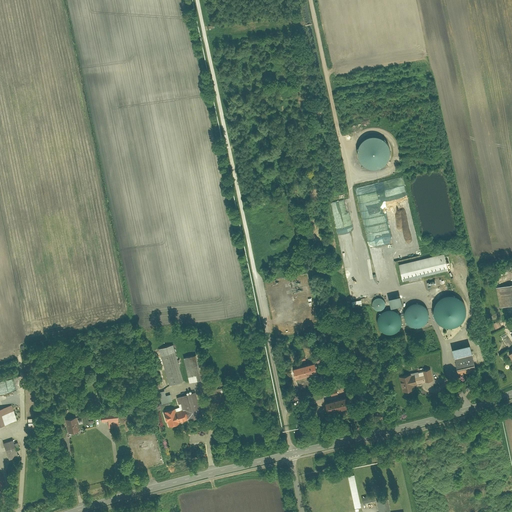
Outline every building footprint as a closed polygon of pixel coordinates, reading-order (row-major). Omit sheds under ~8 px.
[(390,155),(390,149),(388,144),(384,140),(379,137),(373,137),(368,138),(363,141),(360,145),(358,150),(358,156),(360,161),(363,165),(367,168),(372,169),(377,169),(382,167),(386,164),(388,160),(390,155)] [(417,241),(416,240),(407,199),(403,192),(401,193),(402,195),(399,194),(392,195),(392,199),(394,195),(397,201),(393,202),(397,204),(395,204),(396,210),(387,215),(393,241),(399,243),(403,244),(400,245),(401,248),(397,249),(395,243),(394,246),(395,250),(418,245),(417,241)] [(445,253),(400,264),(404,281),(449,270),(445,253)] [(511,284),(504,286),(497,287),(500,307),(508,306),(511,304),(511,284)] [(459,298),(454,295),(448,295),(443,296),(439,299),(436,303),(434,308),(434,313),(435,318),(438,322),(442,325),(447,327),(452,327),(457,325),(462,322),(465,317),(466,312),(465,306),(463,301),(459,298)] [(400,297),(389,299),(391,308),(399,307),(400,312),(403,311),(400,297)] [(384,307),(385,305),(385,303),(385,301),(384,300),(382,299),(380,298),(378,298),(377,299),(375,300),(374,301),(374,303),(374,305),(374,307),(375,308),(377,309),(379,310),(381,310),(383,309),(384,307)] [(421,305),(418,303),(414,304),(410,305),(407,307),(405,311),(404,315),(405,319),(406,322),(409,325),(413,327),(417,327),(421,326),(424,324),(427,321),(428,318),(428,314),(427,310),(425,307),(421,305)] [(400,314),(397,312),(394,310),(390,309),(386,310),(382,312),(380,315),(378,319),(378,323),(379,327),(382,330),(385,332),(389,333),(393,333),(396,331),(399,329),(401,325),(402,322),(401,318),(400,314)] [(173,344),(159,348),(169,385),(183,381),(173,344)] [(470,345),(452,350),(459,374),(476,369),(470,345)] [(196,355),(184,357),(190,381),(201,379),(196,355)] [(426,369),(398,375),(402,391),(414,389),(414,385),(444,379),(441,365),(432,367),(430,358),(424,360),(426,369)] [(292,368),(295,379),(316,372),(313,362),(292,368)] [(223,383),(210,386),(212,394),(224,391),(223,383)] [(164,390),(158,392),(161,403),(172,401),(170,394),(165,395),(164,390)] [(179,407),(162,412),(165,424),(167,423),(169,428),(179,426),(178,422),(201,416),(195,393),(176,398),(179,407)] [(345,396),(323,402),(327,414),(349,408),(345,396)] [(0,406),(0,424),(15,419),(10,404),(0,406)] [(107,422),(108,428),(118,427),(117,413),(100,415),(101,422),(107,422)] [(64,418),(67,433),(76,432),(74,416),(64,418)] [(12,439),(3,442),(8,460),(18,456),(16,448),(18,447),(16,441),(13,442),(12,439)] [(355,508),(361,507),(354,475),(348,476),(355,508)] [(380,511),(391,511),(388,497),(378,499),(380,511)]
